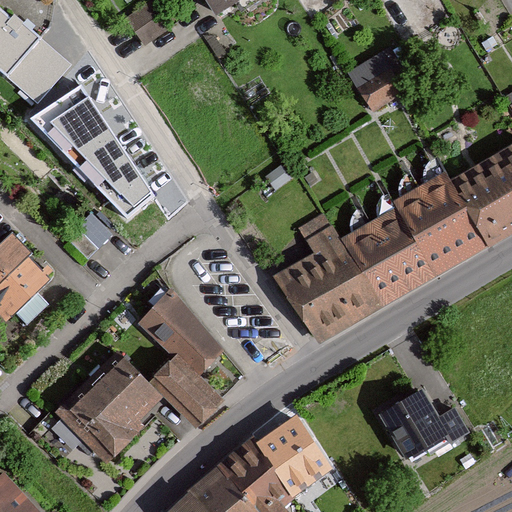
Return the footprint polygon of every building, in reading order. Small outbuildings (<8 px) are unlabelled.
[(0,0),(0,82),(33,110),(67,69),(7,20),(0,27),(0,0)] [(241,0),(192,0),(208,23),(241,0)] [(172,31),(154,3),(122,24),(140,52),(172,31)] [(345,83),(369,122),(423,87),(399,49),(345,83)] [(153,197),(80,86),(30,118),(128,218),(153,197)] [(511,227),(511,146),(440,188),(435,180),(385,209),(387,214),(337,243),(323,219),(296,235),(310,259),(272,281),(318,342),(341,329),(399,295),(446,267),(508,229),(511,227)] [(91,207),(69,231),(91,252),(114,228),(91,207)] [(14,250),(4,240),(0,244),(0,327),(46,284),(35,272),(14,250)] [(218,356),(202,340),(168,294),(132,328),(165,362),(144,383),(191,431),(217,405),(193,380),(218,356)] [(156,404),(110,357),(49,417),(100,468),(136,433),(131,428),(156,404)] [(430,421),(414,393),(373,418),(400,463),(438,440),(441,445),(463,433),(449,409),(430,421)] [(322,470),(284,418),(263,431),(242,443),(222,461),(186,494),(165,511),(277,511),(290,503),(286,499),(322,470)] [(0,511),(29,511),(0,481),(0,511)]
